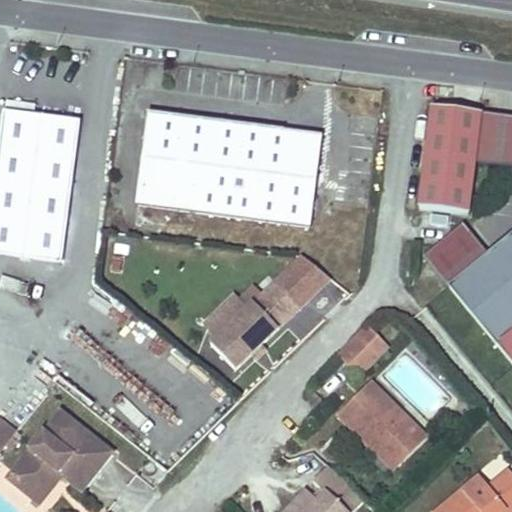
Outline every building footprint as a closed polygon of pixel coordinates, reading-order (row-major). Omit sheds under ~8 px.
[(421,211),(471,216),(482,115),(432,109),(421,211)] [(321,138),(147,113),(136,206),(308,229),(321,138)] [(79,125),(4,115),(0,144),(0,221),(64,230),(79,125)] [(64,230),(0,221),(0,256),(60,265),(64,230)] [(511,238),(449,290),(511,367),(511,238)] [(237,374),(300,311),(275,286),(212,349),(237,374)] [(385,348),(366,329),(338,354),(358,373),(385,348)] [(424,438),(372,386),(341,417),(393,469),(424,438)] [(9,484),(33,503),(56,475),(65,482),(84,497),(115,459),(63,417),(9,484)] [(4,419),(0,424),(0,460),(22,434),(4,419)] [(478,478),(435,511),(511,511),(511,476),(508,470),(487,487),(478,478)] [(356,511),(359,509),(323,474),(308,489),(316,498),(321,502),(313,510),(308,506),(300,498),(285,511),(356,511)] [(56,475),(33,503),(42,510),(65,482),(56,475)] [(316,498),(308,506),(313,510),(321,502),(316,498)]
